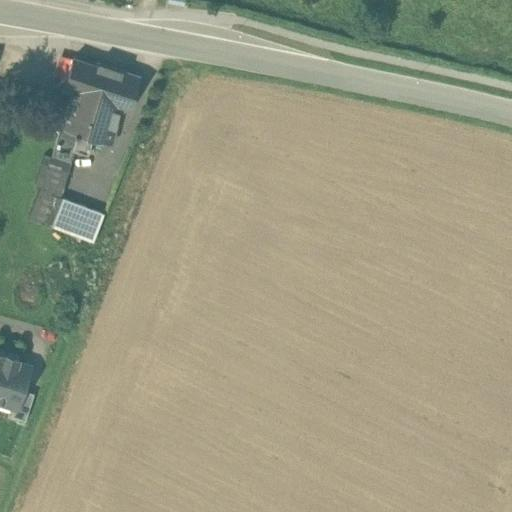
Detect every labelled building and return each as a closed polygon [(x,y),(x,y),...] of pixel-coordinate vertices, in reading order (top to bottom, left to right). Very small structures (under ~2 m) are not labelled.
[(16,59),(0,55),(0,72),(12,75),(16,59)] [(94,65),(71,58),(61,88),(70,91),(60,127),(76,132),(108,142),(118,107),(127,110),(139,76),(95,62),(94,65)] [(76,132),(60,127),(52,154),(69,161),(76,132)] [(52,154),(50,154),(40,183),(59,190),(69,161),(52,154)] [(62,196),(38,188),(27,218),(50,227),(51,225),(62,197),(62,196)] [(62,196),(62,197),(51,225),(92,241),(103,213),(62,196)] [(18,358),(4,354),(0,366),(0,401),(15,406),(21,389),(29,366),(16,362),(18,358)] [(34,393),(21,389),(15,406),(12,415),(25,420),(34,393)]
